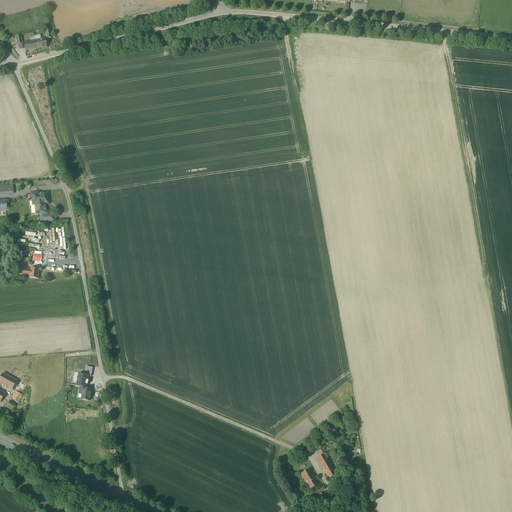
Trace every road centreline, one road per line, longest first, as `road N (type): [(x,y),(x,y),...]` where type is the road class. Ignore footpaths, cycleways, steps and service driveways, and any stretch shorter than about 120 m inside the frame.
road 1 (unclassified): [(121,496),(70,204),(14,64)]
road 2 (unclassified): [(216,12),(511,39)]
road 3 (unclassified): [(14,64),(216,12)]
road 4 (secondary): [(0,441),(121,496)]
